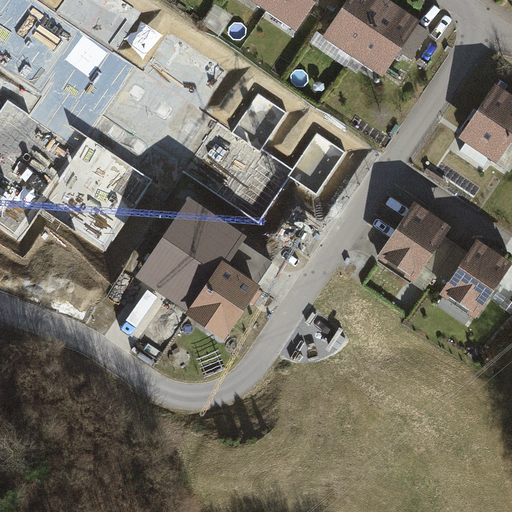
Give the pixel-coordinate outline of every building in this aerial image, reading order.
[(249,0),(267,12),(275,0),(249,0)] [(275,0),(267,12),(297,32),(317,2),(317,0),(275,0)] [(317,0),(317,2),(327,9),(330,5),(333,0),(317,0)] [(387,0),(350,0),(342,13),(325,38),(354,57),(390,2),(387,0)] [(350,0),(333,0),(330,5),(342,13),(350,0)] [(405,12),(390,2),(354,57),(382,76),(399,51),(417,25),(419,21),(405,12)] [(429,33),(417,25),(399,51),(411,59),(429,33)] [(498,165),(511,144),(511,94),(498,85),(461,140),(498,165)] [(244,237),(189,199),(136,276),(187,312),(185,315),(223,341),(253,297),(260,287),(257,285),(273,263),(241,241),(244,237)] [(411,284),(421,269),(443,236),(450,226),(433,215),(414,202),(376,260),(380,263),(411,284)] [(457,245),(443,236),(421,269),(435,278),(457,245)] [(478,240),(469,254),(447,286),(441,295),(478,320),(511,269),(511,262),(498,253),(478,240)] [(435,278),(447,286),(469,254),(457,245),(435,278)] [(366,275),(349,264),(343,273),(360,284),(366,275)]
